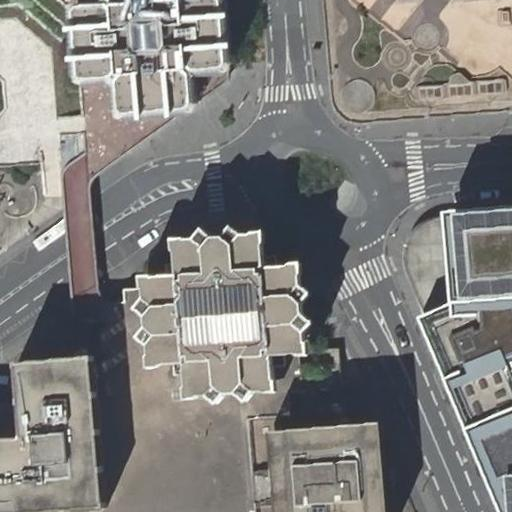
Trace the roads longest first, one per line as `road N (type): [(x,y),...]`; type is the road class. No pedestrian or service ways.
road 1 (tertiary): [(345,233),(465,511)]
road 2 (tertiary): [(0,300),(158,191),(260,175)]
road 3 (residential): [(371,177),(511,161)]
road 4 (tertiary): [(283,0),(294,132)]
